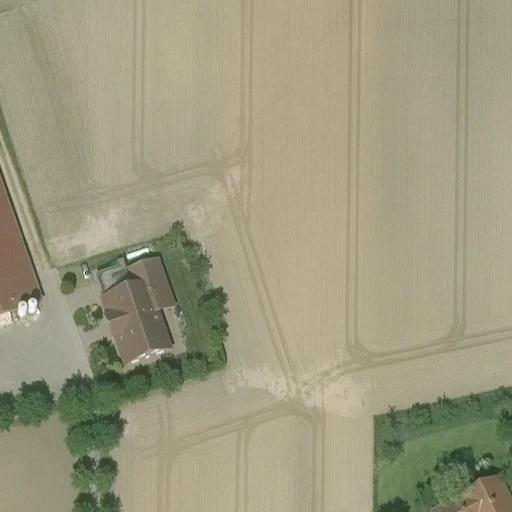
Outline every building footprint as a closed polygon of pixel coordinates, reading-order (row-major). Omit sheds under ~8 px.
[(0,194),(0,319),(39,306),(0,194)] [(155,266),(125,276),(131,293),(144,289),(150,305),(167,299),(155,266)] [(131,293),(103,303),(109,322),(104,324),(111,342),(116,341),(125,369),(167,354),(150,305),(144,289),(131,293)] [(28,403),(32,413),(69,401),(66,391),(28,403)] [(27,405),(0,410),(0,421),(0,422),(30,415),(27,405)] [(511,511),(497,482),(437,511),(511,511)]
